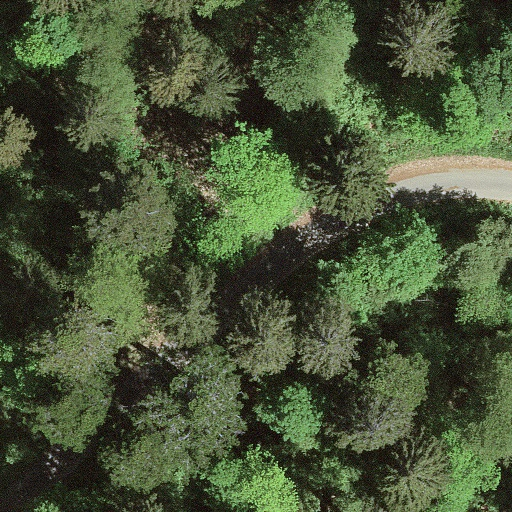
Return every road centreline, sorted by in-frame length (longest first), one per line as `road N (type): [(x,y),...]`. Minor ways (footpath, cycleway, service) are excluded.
road 1 (unclassified): [(29,511),(286,277),(386,206),(452,186),(511,188)]
road 2 (track): [(119,422),(0,338)]
road 3 (track): [(171,377),(168,511)]
